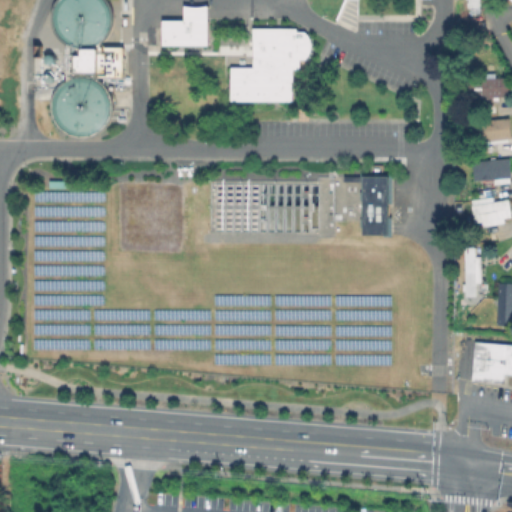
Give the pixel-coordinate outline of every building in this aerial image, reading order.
[(482,0),(483,8),(470,8),(469,0),(482,0)] [(211,7),(211,47),(163,47),(163,20),(184,20),(185,7),(211,7)] [(311,31),(311,62),(299,62),(299,74),(294,74),(294,102),(231,102),(231,67),(252,67),(252,31),(311,31)] [(127,48),(127,79),(71,79),(71,48),(127,48)] [(105,78),(52,82),(55,134),(98,131),(97,123),(109,122),(105,78)] [(511,99),(501,100),(501,103),(496,103),(496,100),(469,101),(468,81),(511,79),(511,99)] [(511,141),(506,142),(506,145),(501,146),(500,143),(483,145),(481,124),(511,120),(511,141)] [(511,185),(497,186),(496,182),(477,183),(475,164),(511,160),(511,185)] [(393,175),(392,234),(364,234),(365,175),(393,175)] [(495,199),(496,204),(511,201),(511,207),(511,219),(506,220),(507,225),(486,229),(485,224),(477,225),(474,208),(475,208),(474,203),(495,199)] [(484,261),(484,287),(478,287),(478,301),(468,301),(468,296),(465,296),(465,288),(468,288),(467,251),(478,251),(478,261),(484,261)] [(511,327),(499,327),(500,308),(497,308),(497,301),(500,301),(501,285),(511,285),(511,327)] [(473,341),(511,344),(511,374),(503,374),(503,382),(470,379),(473,341)]
